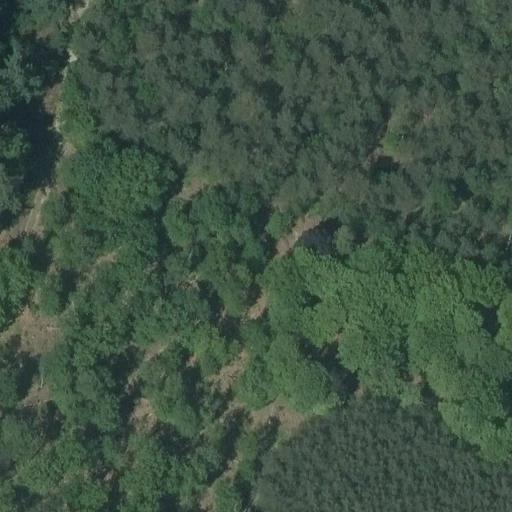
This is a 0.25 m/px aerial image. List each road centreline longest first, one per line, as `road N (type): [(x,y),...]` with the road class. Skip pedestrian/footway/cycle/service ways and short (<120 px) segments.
road 1 (track): [(0,302),(90,0)]
road 2 (track): [(303,241),(257,511)]
road 3 (track): [(49,158),(303,241)]
